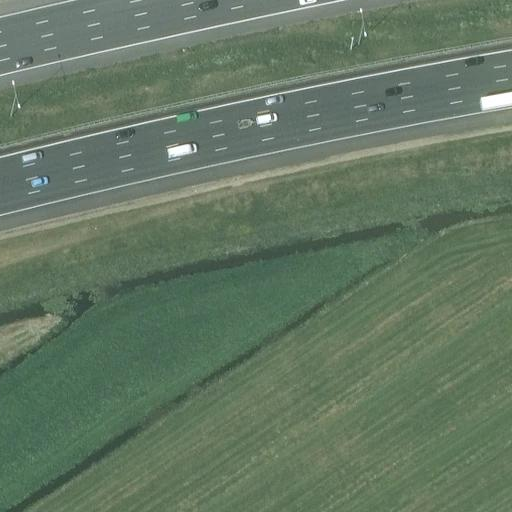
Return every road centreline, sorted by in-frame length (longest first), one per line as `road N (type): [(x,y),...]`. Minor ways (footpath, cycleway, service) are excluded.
road 1 (motorway): [(0,188),(235,132),(511,83)]
road 2 (motorway): [(190,0),(0,43)]
